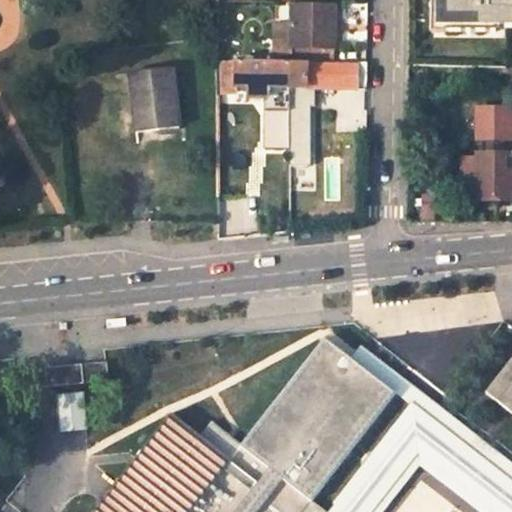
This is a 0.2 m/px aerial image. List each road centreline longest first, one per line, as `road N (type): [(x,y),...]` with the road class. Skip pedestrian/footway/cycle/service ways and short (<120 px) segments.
road 1 (secondary): [(0,302),(385,261)]
road 2 (unclassified): [(388,0),(385,261)]
road 3 (secondary): [(385,261),(511,250)]
